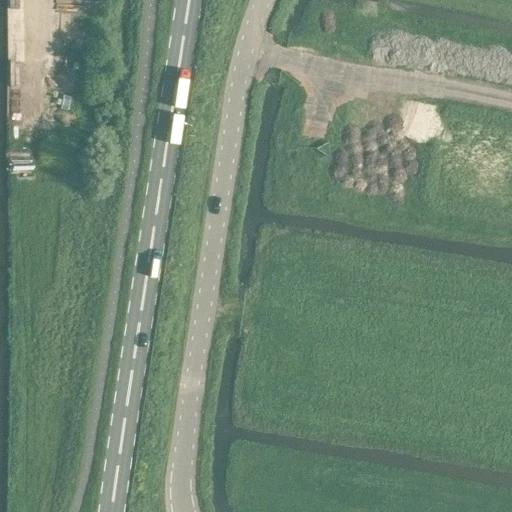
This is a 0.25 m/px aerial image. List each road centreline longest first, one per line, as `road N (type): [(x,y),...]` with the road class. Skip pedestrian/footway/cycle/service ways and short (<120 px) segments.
road 1 (tertiary): [(181,511),(180,472),(241,55),(261,0)]
road 2 (primary): [(110,511),(188,0)]
